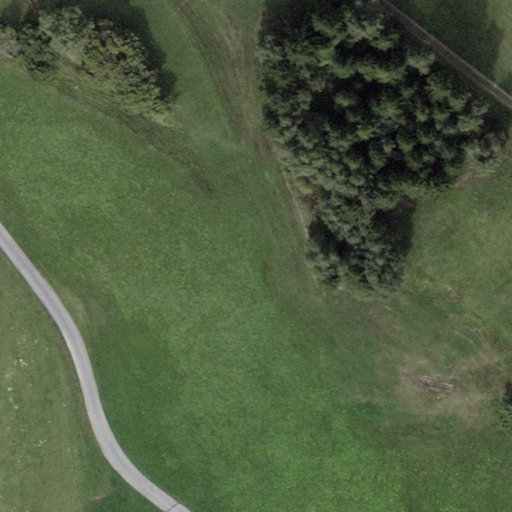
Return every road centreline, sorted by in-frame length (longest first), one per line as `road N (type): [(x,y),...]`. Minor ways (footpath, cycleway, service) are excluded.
road 1 (residential): [(183,511),(119,457),(71,324),(0,220)]
road 2 (track): [(511,112),(409,47),(353,0)]
